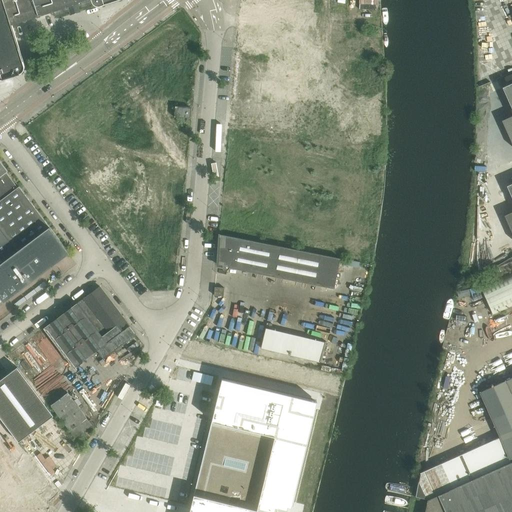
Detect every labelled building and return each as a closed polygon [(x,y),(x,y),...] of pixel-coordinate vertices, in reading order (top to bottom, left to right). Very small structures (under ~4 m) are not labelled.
[(0,0),(0,78),(20,73),(21,72),(22,71),(23,70),(24,69),(24,68),(24,67),(24,66),(24,64),(12,26),(93,0),(93,2),(94,3),(95,3),(96,4),(97,4),(98,5),(99,5),(101,4),(114,0),(0,0)] [(239,0),(231,129),(320,135),(321,128),(328,129),(329,117),(330,110),(326,110),(326,104),(336,104),(338,61),(319,60),(322,0),(239,0)] [(350,90),(350,95),(364,96),(366,74),(352,73),(351,74),(345,74),(344,89),(350,90)] [(511,108),(511,116),(502,121),(511,143),(511,83),(503,88),(511,108)] [(176,105),(176,116),(191,117),(191,106),(176,105)] [(0,161),(0,297),(4,303),(69,254),(19,187),(18,188),(6,173),(8,171),(0,161)] [(218,265),(222,266),(222,267),(223,268),(223,269),(224,270),(225,270),(226,270),(227,270),(228,270),(228,269),(229,269),(229,268),(230,268),(275,277),(282,247),(240,238),(220,234),(218,265)] [(334,289),(340,259),(282,247),(275,277),(334,289)] [(511,274),(481,288),(493,315),(511,306),(511,274)] [(215,287),(214,296),(224,296),(224,288),(215,287)] [(73,308),(109,356),(113,352),(131,339),(135,336),(99,288),(77,305),(73,308)] [(109,356),(73,308),(43,330),(73,370),(97,352),(103,361),(109,356)] [(261,348),(320,362),(325,342),(266,328),(261,348)] [(0,380),(0,417),(19,442),(54,416),(33,388),(17,367),(0,380)] [(511,377),(480,392),(500,437),(510,459),(511,458),(511,377)] [(287,511),(288,507),(292,508),(312,426),(311,426),(315,409),(316,402),(223,380),(220,390),(219,396),(218,396),(191,506),(190,509),(189,511),(287,511)] [(68,393),(51,405),(64,423),(75,438),(80,435),(81,436),(95,426),(91,420),(89,421),(68,393)] [(420,473),(416,498),(428,501),(439,495),(511,463),(510,459),(500,437),(420,473)] [(511,511),(511,462),(511,463),(439,495),(446,511),(511,511)] [(428,501),(425,511),(446,511),(439,495),(428,501)]
